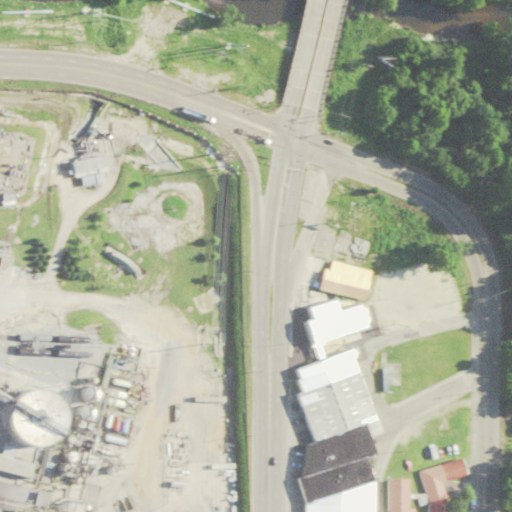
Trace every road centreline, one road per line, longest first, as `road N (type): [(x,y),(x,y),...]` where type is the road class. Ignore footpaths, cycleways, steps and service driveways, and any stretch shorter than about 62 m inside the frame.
road 1 (secondary): [(484,511),(484,307),(473,238),(453,210),(413,182),(299,139)]
road 2 (secondary): [(281,133),(260,292),(269,364)]
road 3 (secondary): [(269,364),(299,139)]
road 4 (residential): [(269,378),(484,307)]
road 5 (primary): [(197,103),(246,155),(260,292)]
road 6 (primary): [(0,58),(115,75),(197,103)]
road 7 (secondary): [(267,511),(269,364)]
road 8 (secondary): [(299,139),(330,0)]
road 9 (secondary): [(311,0),(281,133)]
